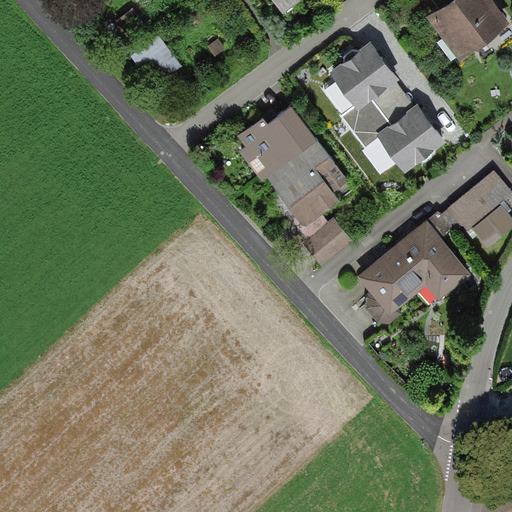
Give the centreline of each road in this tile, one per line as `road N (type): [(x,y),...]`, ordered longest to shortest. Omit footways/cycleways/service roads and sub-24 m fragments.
road 1 (residential): [(458,432),(426,423),(388,393),(166,149)]
road 2 (residential): [(166,149),(362,0)]
road 3 (residential): [(166,149),(28,0)]
road 4 (residential): [(511,282),(458,432)]
